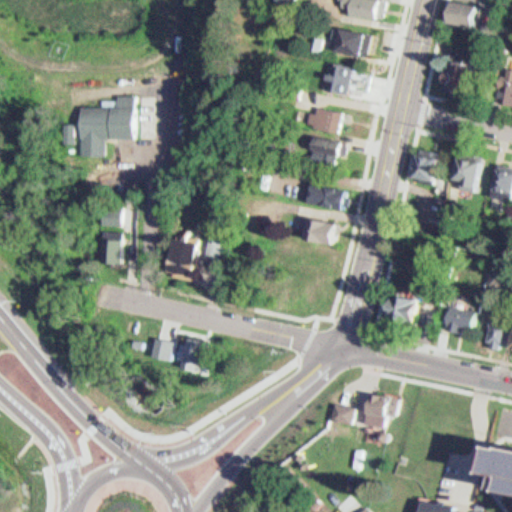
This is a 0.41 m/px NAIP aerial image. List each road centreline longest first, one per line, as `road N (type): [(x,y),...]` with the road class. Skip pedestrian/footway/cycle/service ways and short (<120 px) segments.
road 1 (tertiary): [(293,394),(356,349),(433,0)]
road 2 (residential): [(356,349),(101,292)]
road 3 (trunk): [(154,464),(89,406),(0,303)]
road 4 (trunk): [(0,384),(61,436),(89,511)]
road 5 (tertiary): [(511,381),(356,349)]
road 6 (tertiary): [(293,394),(215,449),(154,464)]
road 7 (tertiary): [(218,511),(283,424),(293,394)]
